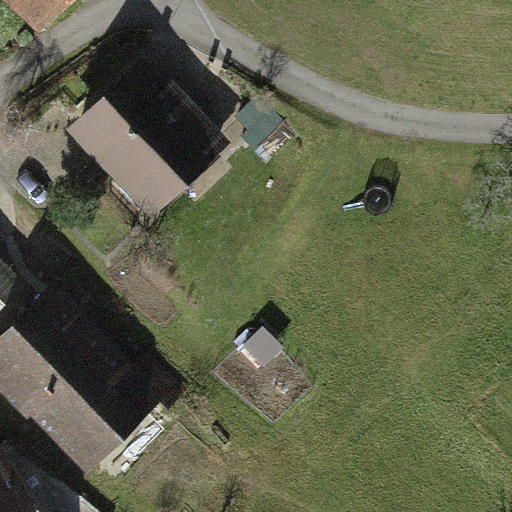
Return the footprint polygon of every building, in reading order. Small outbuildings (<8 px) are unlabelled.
[(65,0),(11,0),(39,27),(65,0)] [(140,48),(63,124),(153,214),(230,139),(140,48)] [(260,93),(237,114),(249,127),(243,133),(269,161),(298,134),(260,93)] [(0,277),(10,269),(0,258),(0,277)] [(51,277),(0,327),(0,380),(88,470),(165,396),(173,404),(189,388),(149,348),(135,362),(51,277)] [(283,345),(263,324),(243,344),(264,364),(283,345)] [(102,511),(9,438),(2,442),(49,511),(102,511)] [(49,511),(2,442),(0,439),(0,511),(49,511)]
